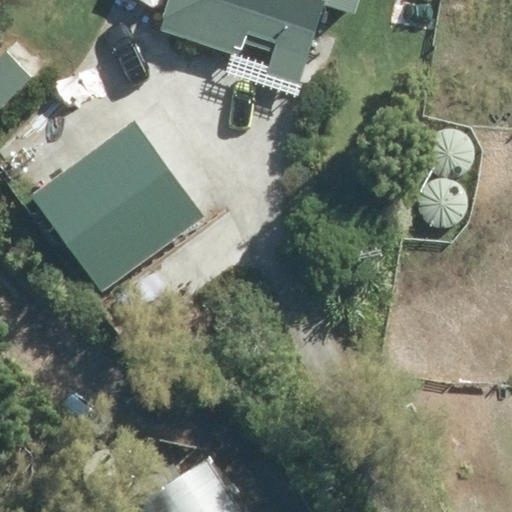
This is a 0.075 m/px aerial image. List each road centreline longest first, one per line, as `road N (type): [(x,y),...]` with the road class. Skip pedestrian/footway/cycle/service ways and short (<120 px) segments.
road 1 (track): [(308,511),(239,428),(115,393),(0,300)]
road 2 (track): [(239,428),(248,298),(233,200),(127,110)]
